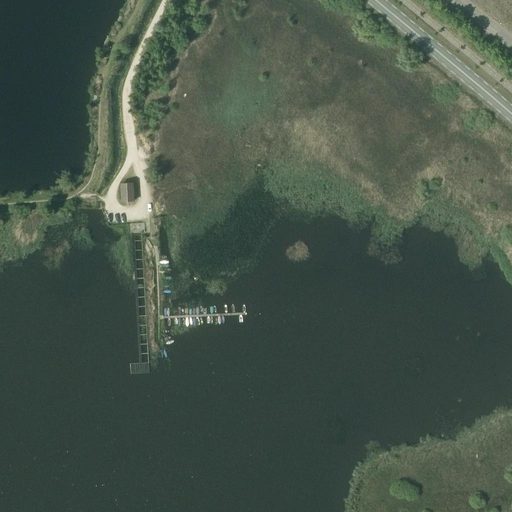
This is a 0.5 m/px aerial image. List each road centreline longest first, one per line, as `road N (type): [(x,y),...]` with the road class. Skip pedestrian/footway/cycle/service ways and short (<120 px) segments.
road 1 (track): [(164,0),(125,78),(128,161),(108,201),(115,213),(137,213),(147,203),(145,186)]
road 2 (tertiary): [(511,114),(375,0)]
